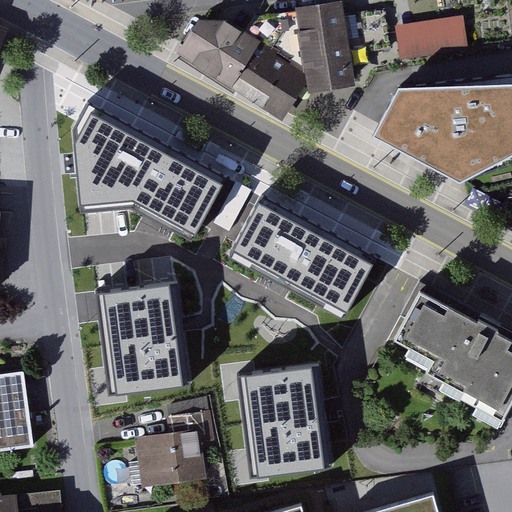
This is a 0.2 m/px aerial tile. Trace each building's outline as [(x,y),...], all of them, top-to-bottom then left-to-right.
[(199,13),(183,46),(295,106),(306,92),(360,83),(347,0),(333,0),(267,10),(255,27),(237,17),(199,13)] [(470,8),(397,19),(403,58),(475,48),(470,8)] [(0,59),(12,35),(0,29),(0,59)] [(175,123),(90,74),(68,113),(153,161),(175,123)] [(511,77),(401,88),(377,137),(462,184),(511,165),(511,77)] [(76,218),(118,213),(109,128),(66,133),(76,218)] [(199,147),(181,193),(230,212),(248,166),(199,147)] [(511,412),(511,328),(425,283),(396,338),(436,359),(430,369),(511,412)] [(255,311),(259,392),(313,389),(307,290),(290,291),(291,309),(255,311)] [(165,312),(119,315),(123,365),(168,361),(165,312)] [(172,364),(151,365),(152,380),(173,378),(172,364)] [(31,367),(0,370),(0,452),(40,448),(31,367)] [(210,479),(205,442),(219,440),(214,408),(173,414),(175,431),(140,436),(148,488),(210,479)] [(12,511),(9,489),(0,490),(0,511),(69,511),(69,509),(51,511),(12,511)] [(439,511),(434,493),(367,511),(439,511)] [(308,511),(304,497),(253,511),(308,511)]
